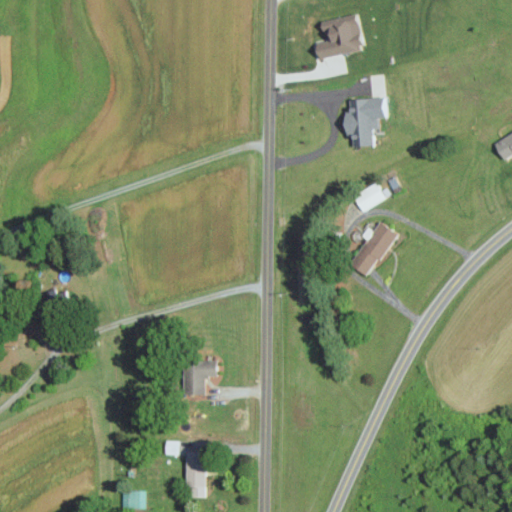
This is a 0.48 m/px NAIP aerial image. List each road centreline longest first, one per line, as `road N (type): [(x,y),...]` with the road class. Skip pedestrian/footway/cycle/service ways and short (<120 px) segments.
road 1 (residential): [(264,511),(270,0)]
road 2 (secondary): [(333,511),(425,325),(511,228)]
